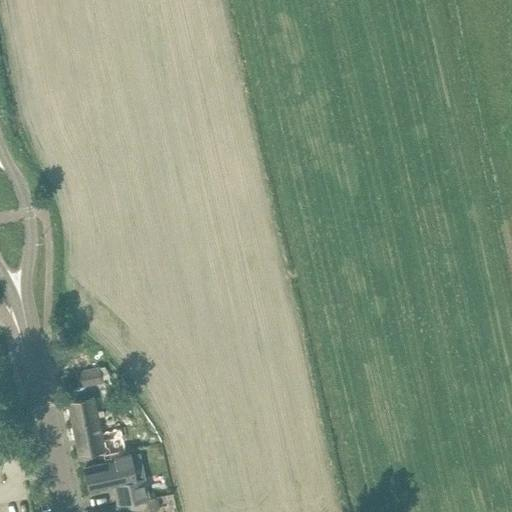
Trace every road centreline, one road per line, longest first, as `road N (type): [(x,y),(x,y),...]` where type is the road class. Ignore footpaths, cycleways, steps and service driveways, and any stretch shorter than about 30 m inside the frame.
road 1 (tertiary): [(65,511),(21,303)]
road 2 (tertiary): [(21,303),(29,214),(0,148)]
